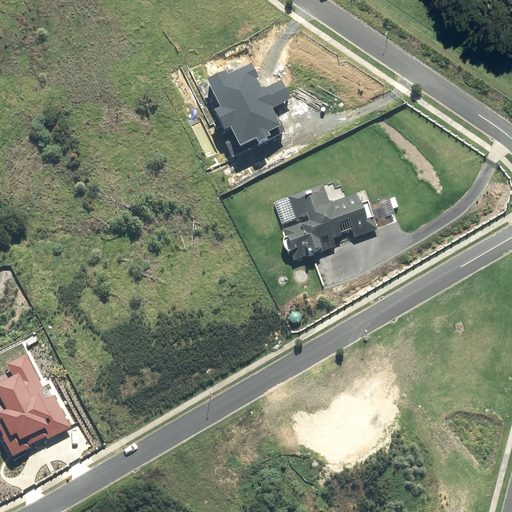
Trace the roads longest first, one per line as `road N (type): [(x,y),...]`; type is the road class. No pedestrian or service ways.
road 1 (residential): [(511,238),(35,511)]
road 2 (residential): [(511,133),(304,0)]
